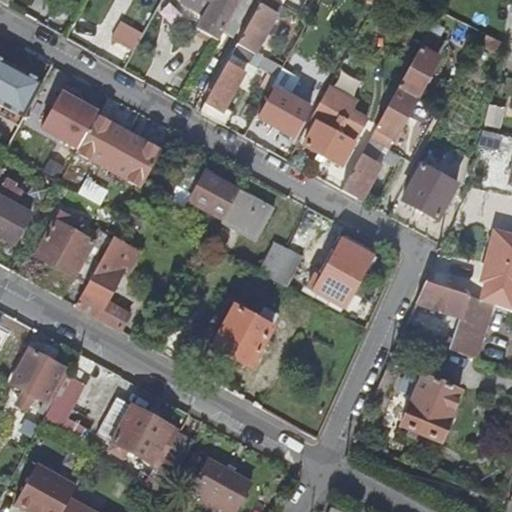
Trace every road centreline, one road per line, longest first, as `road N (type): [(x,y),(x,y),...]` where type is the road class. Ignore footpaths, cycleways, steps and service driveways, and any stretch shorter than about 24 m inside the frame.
road 1 (residential): [(0,25),(415,256),(316,463)]
road 2 (residential): [(0,287),(316,463)]
